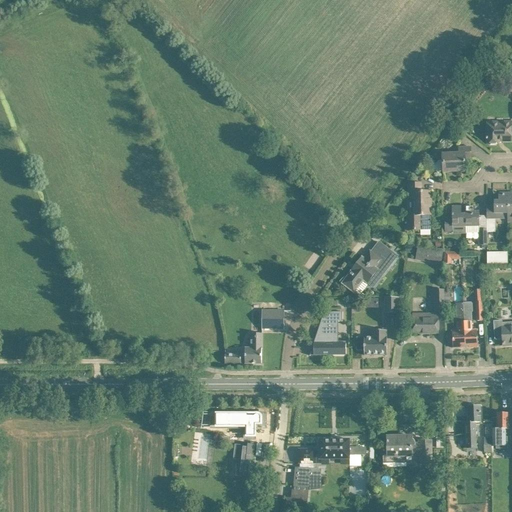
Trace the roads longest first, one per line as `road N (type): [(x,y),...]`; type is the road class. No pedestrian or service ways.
road 1 (tertiary): [(286,385),(0,384)]
road 2 (track): [(347,238),(511,29)]
road 3 (tertiary): [(511,377),(286,385)]
road 4 (residential): [(286,385),(299,309),(347,238)]
road 5 (residential): [(272,511),(286,385)]
